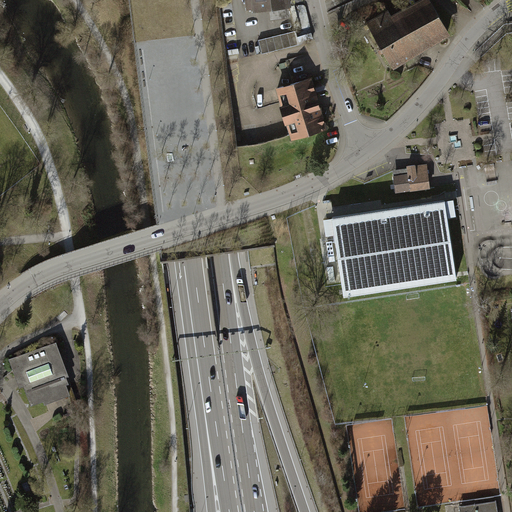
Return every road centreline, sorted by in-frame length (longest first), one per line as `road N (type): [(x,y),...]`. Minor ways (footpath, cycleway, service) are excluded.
road 1 (motorway): [(158,0),(209,382)]
road 2 (motorway): [(304,511),(258,369),(205,147)]
road 3 (motorway): [(255,511),(205,147)]
road 4 (residential): [(223,219),(51,274),(0,309)]
road 5 (residential): [(367,154),(416,113),(476,31),(511,4)]
road 6 (track): [(81,317),(94,511)]
road 7 (track): [(0,76),(39,138),(67,234)]
road 8 (residential): [(367,154),(333,79),(311,0)]
road 9 (residential): [(223,219),(298,194),(367,154)]
road 10 (motorway): [(205,147),(187,0)]
road 11 (motorway): [(209,382),(229,511)]
road 12 (motorway): [(209,382),(213,511)]
